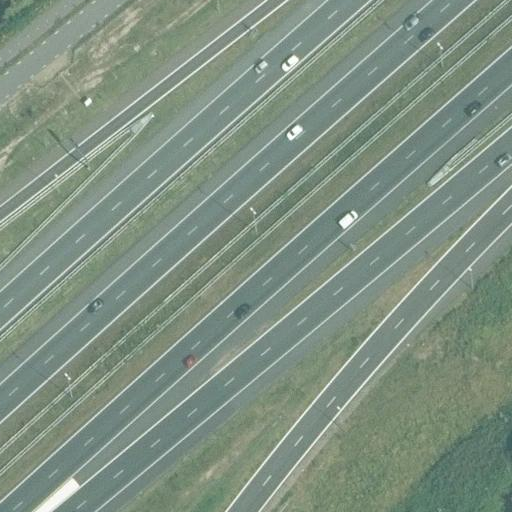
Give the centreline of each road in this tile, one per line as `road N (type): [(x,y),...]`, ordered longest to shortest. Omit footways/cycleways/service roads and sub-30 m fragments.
road 1 (motorway): [(18,511),(511,66)]
road 2 (motorway): [(458,0),(0,403)]
road 3 (motorway): [(73,511),(511,146)]
road 4 (motorway): [(351,0),(0,313)]
road 5 (motorway): [(242,511),(367,359),(511,205)]
road 6 (motorway): [(279,0),(0,215)]
road 7 (unclassified): [(113,0),(0,91)]
